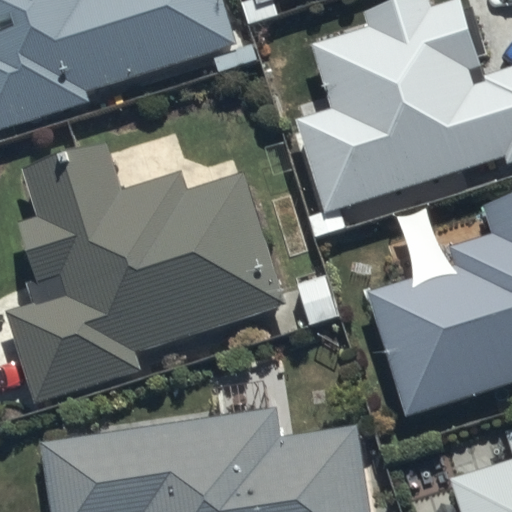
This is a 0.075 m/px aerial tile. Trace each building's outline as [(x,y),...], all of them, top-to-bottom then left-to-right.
[(0,0),(0,113),(238,43),(224,0),(0,0)] [(325,215),(330,213),(511,158),(511,58),(487,67),(466,0),(423,0),(308,35),(330,108),(296,119),(325,215)] [(5,308),(30,391),(293,310),(246,160),(132,195),(115,140),(30,166),(43,208),(19,216),(44,296),(5,308)] [(444,270),(370,293),(408,418),(511,386),(511,194),(482,204),(491,234),(438,250),(444,270)] [(279,407),(38,444),(48,511),(372,511),(359,423),(284,434),(279,407)] [(511,511),(511,427),(510,428),(511,434),(511,451),(447,471),(459,511),(511,511)]
